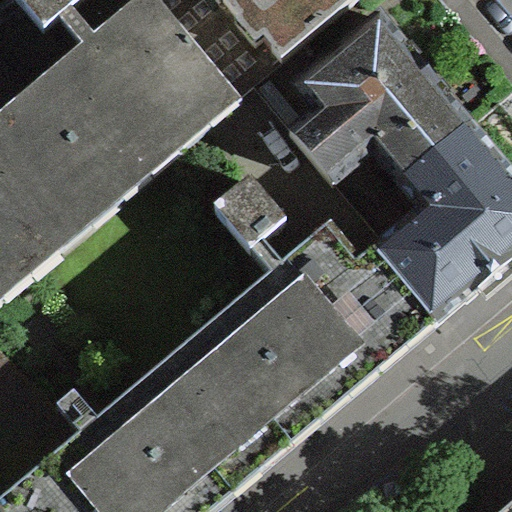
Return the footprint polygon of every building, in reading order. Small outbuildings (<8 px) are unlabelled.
[(15,0),(44,34),(84,0),(15,0)] [(151,0),(156,6),(229,93),(235,100),(354,0),(151,0)] [(0,283),(229,93),(156,6),(38,103),(0,57),(0,283)] [(335,185),(372,154),(397,185),(468,126),(443,95),(445,93),(380,18),(295,89),(315,114),(292,133),(335,185)] [(376,250),(437,324),(511,261),(511,176),(468,126),(397,185),(420,213),(376,250)] [(250,183),(214,213),(250,255),(285,226),(250,183)] [(331,230),(81,438),(0,353),(0,511),(213,511),(437,324),(376,250),(359,264),(341,241),(342,240),(340,237),(338,238),(331,230)]
